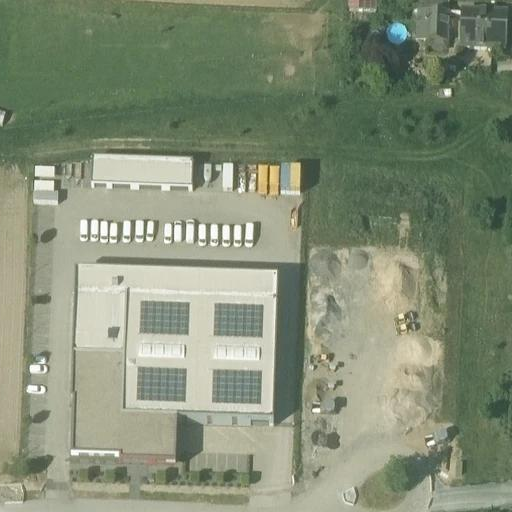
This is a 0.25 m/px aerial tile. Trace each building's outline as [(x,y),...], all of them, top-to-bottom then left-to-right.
[(351,3),(351,13),(381,14),(381,4),(351,3)] [(449,4),(430,3),(429,14),(449,15),(449,4)] [(449,15),(429,14),(428,47),(447,48),(449,15)] [(507,17),(464,15),(462,53),(505,55),(507,17)] [(199,165),(84,163),(84,189),(198,191),(199,165)] [(284,196),(304,196),(305,172),(284,172),(284,196)] [(69,464),(122,465),(122,470),(175,471),(175,466),(176,426),(274,428),(277,284),(73,280),(69,464)]
